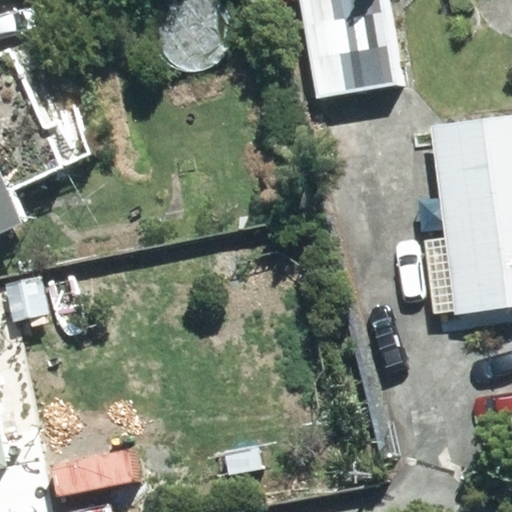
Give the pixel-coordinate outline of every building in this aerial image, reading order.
[(388,0),(306,0),(322,104),(402,92),(388,0)] [(0,246),(32,232),(17,198),(98,162),(80,122),(53,134),(18,57),(0,64),(0,246)] [(511,126),(439,133),(458,321),(511,315),(511,126)] [(0,479),(17,477),(0,382),(0,479)] [(263,452),(225,456),(228,479),(265,475),(263,452)]
